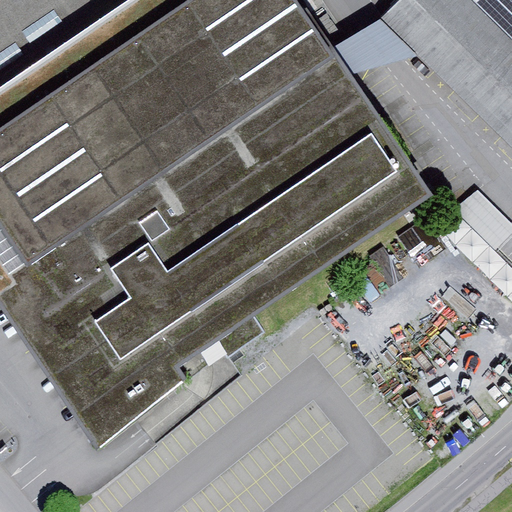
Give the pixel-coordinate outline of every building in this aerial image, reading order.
[(0,0),(0,90),(134,0),(0,0)] [(298,0),(134,0),(0,90),(0,292),(103,444),(187,380),(180,367),(434,196),(350,75),(332,48),(298,0)] [(511,0),(399,0),(391,8),(382,17),(420,56),(511,147),(511,0)] [(420,56),(382,17),(332,48),(350,75),(420,56)] [(511,224),(478,190),(457,210),(511,265),(511,224)] [(427,219),(399,237),(419,267),(447,249),(427,219)] [(384,248),(371,257),(392,287),(405,278),(384,248)]
